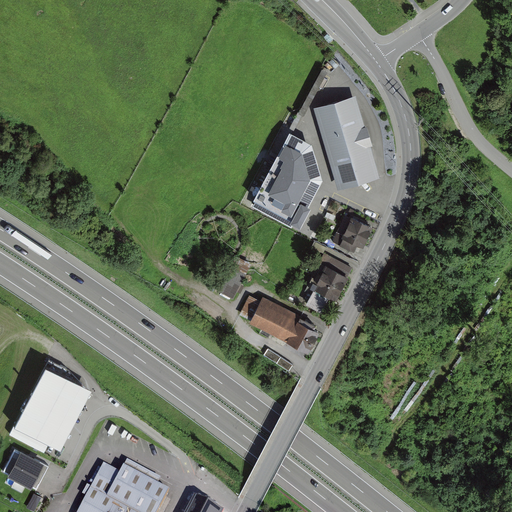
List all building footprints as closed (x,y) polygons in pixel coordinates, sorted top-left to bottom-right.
[(356,94),(314,106),(338,188),(380,176),(371,145),(373,144),(367,124),(365,124),(356,94)] [(308,144),(291,136),(253,211),(289,229),(291,224),(296,227),(301,216),(296,213),(318,170),(308,144)] [(374,225),(352,215),(342,236),(364,246),(374,225)] [(349,276),(326,263),(313,287),(336,299),(349,276)] [(235,298),(247,272),(231,265),(219,291),(235,298)] [(263,295),(250,321),(288,342),(289,341),(300,320),(302,316),(263,295)] [(300,320),(289,341),(309,351),(320,330),(300,320)] [(264,354),(289,371),(293,364),(268,348),(264,354)] [(92,388),(46,364),(15,424),(61,448),(92,388)] [(3,472),(37,490),(49,467),(15,449),(3,472)] [(128,464),(124,471),(158,489),(162,482),(128,464)] [(104,467),(79,511),(160,511),(169,495),(158,489),(124,471),(121,476),(104,467)] [(29,507),(36,510),(42,496),(35,493),(29,507)] [(197,494),(187,511),(221,511),(224,507),(197,494)]
